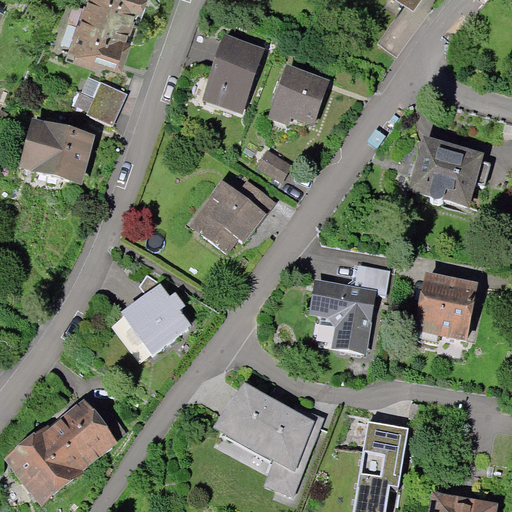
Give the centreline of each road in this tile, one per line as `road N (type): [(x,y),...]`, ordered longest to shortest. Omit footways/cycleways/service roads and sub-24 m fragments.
road 1 (residential): [(97,511),(224,343),(416,58)]
road 2 (residential): [(197,0),(124,207),(0,399)]
